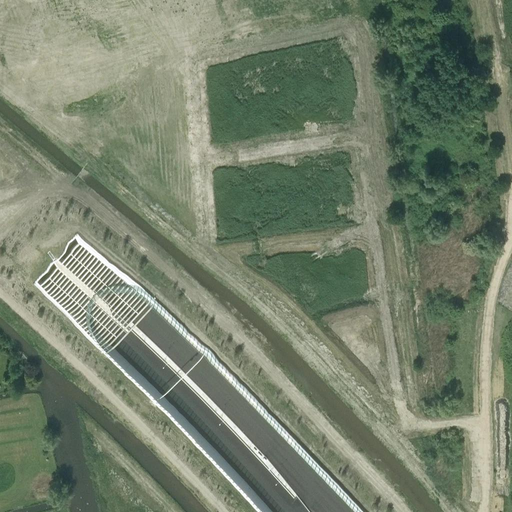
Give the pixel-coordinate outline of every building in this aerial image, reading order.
[(79,330),(129,276),(128,275),(78,329),(79,330)] [(84,331),(132,279),(131,278),(83,330),(84,331)] [(87,334),(136,281),(134,281),(86,333),(87,334)] [(90,337),(139,284),(138,283),(89,336),(90,337)] [(93,339),(142,287),(141,286),(92,338),(93,339)] [(96,342),(145,289),(144,288),(95,341),(96,342)] [(98,345),(148,292),(147,291),(97,344),(98,345)] [(101,348),(152,295),(150,294),(100,347),(101,348)] [(105,351),(155,298),(154,297),(104,350),(105,351)]
